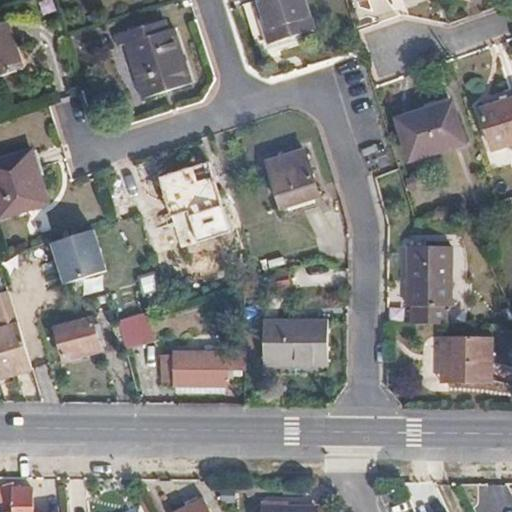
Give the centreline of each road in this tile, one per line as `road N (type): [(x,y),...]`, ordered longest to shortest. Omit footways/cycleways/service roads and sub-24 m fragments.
road 1 (residential): [(241,108),(326,83),(364,223),(360,433)]
road 2 (tertiary): [(360,433),(0,429)]
road 3 (residential): [(70,116),(89,158),(241,108)]
road 4 (tertiary): [(511,435),(360,433)]
